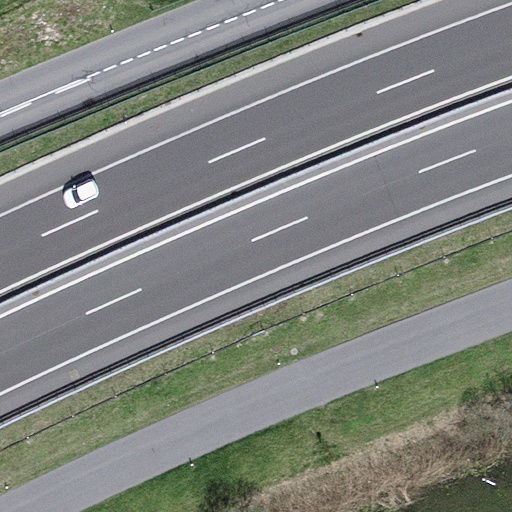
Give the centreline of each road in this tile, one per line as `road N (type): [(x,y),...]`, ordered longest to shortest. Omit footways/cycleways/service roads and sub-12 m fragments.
road 1 (motorway): [(0,357),(253,241),(511,141)]
road 2 (motorway): [(511,42),(234,151),(0,257)]
road 3 (unclassified): [(511,299),(224,416),(26,511)]
road 4 (tertiary): [(281,0),(0,110)]
